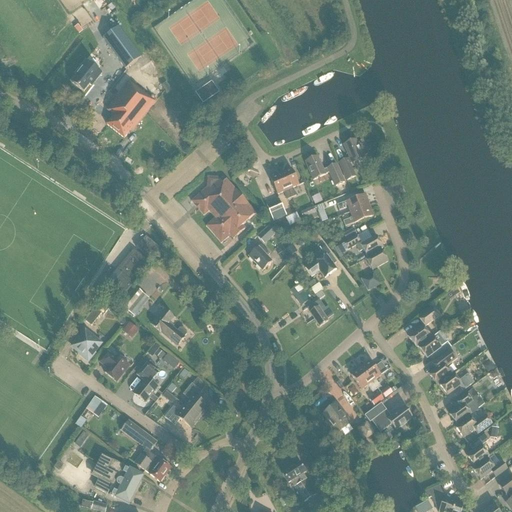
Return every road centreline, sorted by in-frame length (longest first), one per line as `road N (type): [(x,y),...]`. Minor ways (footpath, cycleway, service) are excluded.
road 1 (tertiary): [(269,387),(256,326),(148,199)]
road 2 (residential): [(491,496),(463,493),(418,392),(368,325)]
road 3 (unclassified): [(234,117),(248,100),(350,47),(344,0)]
road 4 (tertiary): [(148,199),(72,135),(0,96)]
road 5 (residential): [(196,459),(56,363)]
road 6 (residential): [(368,325),(404,280),(377,187)]
road 7 (residential): [(336,134),(272,160),(234,117)]
road 8 (residential): [(269,387),(303,382),(368,325)]
